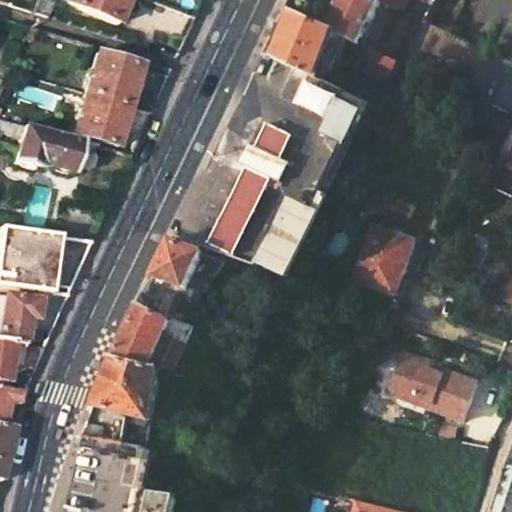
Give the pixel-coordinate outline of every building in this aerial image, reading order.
[(51,14),(54,0),(39,0),(35,9),(51,14)] [(115,28),(125,0),(68,0),(65,9),(115,28)] [(379,4),(371,0),(345,0),(331,33),(342,39),(366,50),(386,7),(379,4)] [(380,0),(379,4),(386,7),(407,17),(414,0),(416,0),(426,5),(428,0),(380,0)] [(294,16),(276,61),(323,83),(342,39),(331,33),(294,16)] [(406,69),(381,57),(372,77),(396,89),(406,69)] [(127,110),(139,71),(97,58),(84,98),(127,110)] [(66,101),(73,100),(74,94),(62,91),(59,99),(66,101)] [(113,152),(127,110),(84,98),(71,140),(113,152)] [(328,140),(334,142),(312,191),(326,197),(365,118),(343,108),(328,140)] [(88,158),(91,149),(0,122),(0,140),(18,145),(12,169),(37,176),(38,171),(71,180),(74,171),(83,175),(89,172),(91,162),(88,158)] [(312,191),(334,142),(328,140),(305,188),(312,191)] [(318,216),(293,204),(262,268),(296,283),(335,201),(326,197),(318,216)] [(91,244),(103,216),(62,210),(57,240),(91,244)] [(0,219),(0,232),(0,233),(15,235),(17,222),(0,219)] [(396,298),(416,245),(376,230),(356,282),(396,298)] [(0,291),(48,298),(57,240),(15,235),(0,233),(0,235),(0,291)] [(184,294),(205,256),(172,244),(154,280),(184,294)] [(161,308),(144,300),(126,336),(113,363),(151,372),(169,335),(173,326),(163,320),(164,317),(158,314),(161,308)] [(37,306),(2,301),(0,316),(0,344),(23,349),(26,322),(35,324),(37,306)] [(23,349),(0,344),(0,385),(4,386),(7,367),(20,368),(23,349)] [(428,365),(404,357),(390,394),(465,422),(479,384),(446,372),(444,377),(427,370),(428,365)] [(166,375),(151,372),(113,363),(93,408),(122,415),(121,420),(128,421),(130,417),(155,422),(166,375)] [(0,391),(0,427),(5,428),(9,405),(11,395),(11,393),(0,391)] [(102,444),(106,431),(86,426),(84,433),(83,439),(102,444)] [(5,428),(0,427),(0,477),(13,429),(5,428)] [(179,511),(181,504),(143,496),(138,511),(179,511)]
